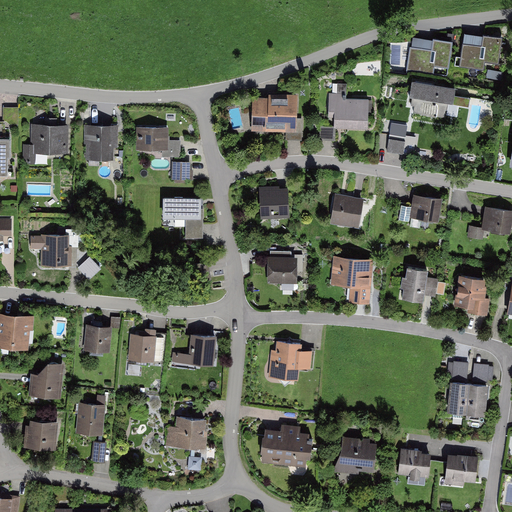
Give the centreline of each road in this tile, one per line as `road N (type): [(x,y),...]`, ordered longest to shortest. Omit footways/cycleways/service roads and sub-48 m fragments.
road 1 (residential): [(201,93),(382,33),(511,14)]
road 2 (residential): [(218,176),(325,162),(511,191)]
road 3 (residential): [(239,313),(424,329),(477,340),(506,356)]
road 4 (residential): [(239,313),(0,292)]
road 5 (residential): [(0,85),(125,97),(201,93)]
road 6 (residential): [(506,356),(489,511)]
road 7 (residential): [(161,497),(11,470)]
road 8 (residential): [(218,176),(239,313)]
road 9 (residential): [(239,313),(230,438)]
